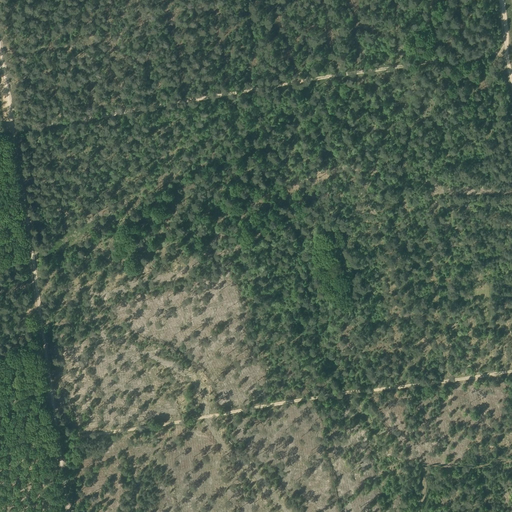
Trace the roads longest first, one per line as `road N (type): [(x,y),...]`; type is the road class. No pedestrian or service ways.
road 1 (track): [(505,46),(13,119)]
road 2 (track): [(61,428),(511,359)]
road 3 (track): [(13,119),(61,428)]
